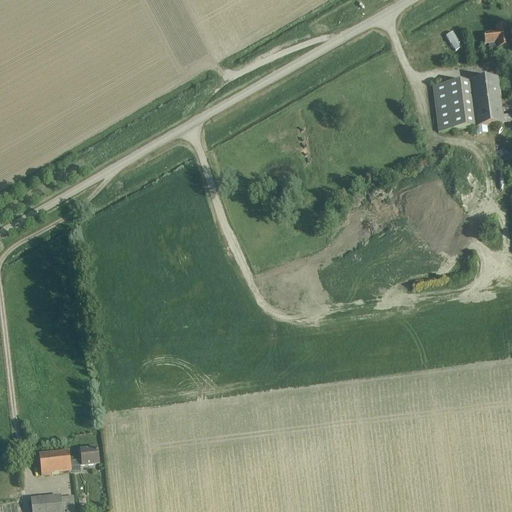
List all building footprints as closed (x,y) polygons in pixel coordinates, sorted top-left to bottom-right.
[(485,45),(489,44),(489,49),(509,47),(506,26),(495,27),(496,34),(484,35),(485,45)] [(504,125),(498,79),(433,88),(439,133),(476,128),(486,127),(504,125)] [(511,101),(503,102),(505,123),(511,121),(511,101)] [(39,457),(42,477),(80,472),(80,467),(99,465),(97,450),(81,452),(82,462),(70,463),(69,454),(39,457)] [(63,511),(63,509),(76,508),(75,498),(32,502),(32,511),(63,511)]
